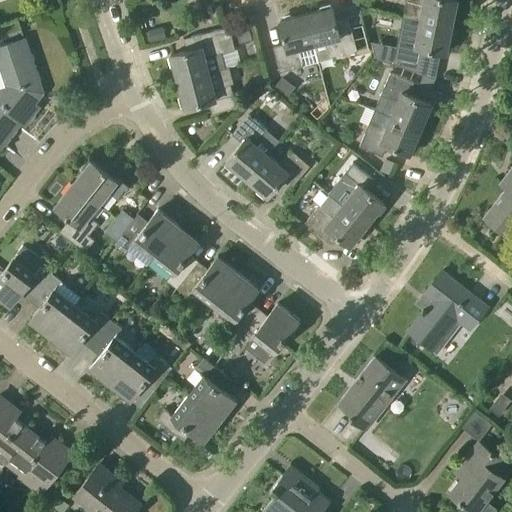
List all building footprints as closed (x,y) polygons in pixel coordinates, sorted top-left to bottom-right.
[(420,19),(452,26),(457,0),(406,0),(423,4),(420,19)] [(328,40),(333,57),(357,51),(350,27),(339,30),(332,6),(306,13),(314,43),(328,40)] [(280,71),(302,65),(298,48),(314,43),(306,13),(280,20),(286,43),(273,47),(280,71)] [(447,53),(452,26),(420,19),(417,35),(399,32),(395,55),(420,60),(422,48),(447,53)] [(149,32),(152,43),(167,39),(164,26),(149,30),(149,32)] [(205,57),(235,49),(229,26),(191,36),(194,48),(171,54),(178,81),(209,73),(209,72),(205,57)] [(235,29),(239,43),(253,40),(249,26),(235,29)] [(0,146),(0,147),(22,120),(26,123),(36,110),(27,103),(37,91),(35,84),(38,82),(33,65),(34,65),(25,39),(0,46),(0,68),(5,67),(11,85),(5,91),(0,87),(0,146)] [(185,107),(209,101),(212,113),(236,107),(230,83),(233,82),(229,66),(209,72),(209,73),(178,81),(185,107)] [(432,103),(409,94),(414,82),(390,72),(380,95),(388,98),(382,112),(421,129),(432,103)] [(411,154),(421,129),(382,112),(376,127),(369,124),(359,146),(383,156),(388,144),(411,154)] [(247,179),(268,154),(255,143),(267,129),(249,114),(232,133),(242,141),(225,161),(247,179)] [(267,196),(283,177),(293,185),(309,165),(291,149),(279,163),(268,154),(247,179),(267,196)] [(108,191),(117,198),(127,185),(114,174),(113,176),(91,159),(72,183),(98,203),(108,191)] [(385,203),(365,187),(372,178),(353,162),(338,181),(352,192),(342,204),(368,224),(385,203)] [(511,168),(501,182),(508,187),(485,215),(508,233),(511,227),(511,168)] [(74,222),(66,233),(64,235),(85,251),(95,239),(89,235),(99,222),(89,214),(98,203),(72,183),(54,206),(74,222)] [(351,246),(368,224),(342,204),(332,217),(318,206),(304,225),(324,240),(332,230),(351,246)] [(116,241),(135,218),(123,209),(105,232),(116,241)] [(153,257),(178,225),(158,209),(145,226),(135,218),(116,241),(127,250),(133,241),(153,257)] [(195,265),(185,258),(199,241),(178,225),(153,257),(173,272),(166,281),(177,289),(195,265)] [(51,272),(41,264),(43,262),(22,246),(0,274),(0,295),(11,304),(24,287),(33,295),(51,272)] [(213,304),(238,272),(218,256),(205,273),(195,265),(177,289),(187,297),(194,289),(213,304)] [(442,270),(425,293),(432,299),(408,330),(433,349),(457,319),(470,328),(488,306),(442,270)] [(29,319),(50,335),(75,304),(55,288),(62,280),(51,272),(33,295),(43,302),(29,319)] [(255,312),(245,305),(259,288),(238,272),(213,304),(233,319),(227,327),(237,335),(255,312)] [(238,356),(254,335),(274,351),(299,319),(278,303),(264,320),(255,312),(237,335),(227,348),(238,356)] [(94,319),(75,304),(50,335),(70,351),(83,334),(94,342),(111,320),(101,311),(94,319)] [(110,382),(135,351),(115,336),(122,328),(111,320),(94,342),(103,350),(90,367),(110,382)] [(400,371),(411,358),(384,337),(374,350),(400,371)] [(155,354),(148,362),(135,351),(110,382),(131,399),(144,382),(154,390),(172,367),(161,359),(155,354)] [(351,388),(350,388),(339,402),(352,411),(349,415),(366,428),(381,409),(377,406),(401,375),(375,355),(355,381),(356,382),(351,388)] [(236,399),(219,386),(227,376),(204,358),(188,379),(196,385),(188,395),(220,420),(236,399)] [(5,461),(30,430),(15,417),(20,411),(0,395),(0,470),(6,462),(5,461)] [(204,440),(220,420),(188,395),(173,414),(165,408),(156,419),(179,437),(187,427),(204,440)] [(461,425),(479,438),(491,420),(474,408),(461,425)] [(20,477),(40,493),(73,452),(61,443),(56,449),(30,430),(5,461),(6,462),(22,474),(20,477)] [(506,463),(494,454),(479,441),(462,463),(469,469),(450,493),(473,511),(476,511),(504,478),(498,473),(506,463)] [(100,463),(74,495),(95,511),(134,511),(140,505),(118,487),(123,482),(100,463)] [(290,464),(277,481),(270,491),(275,495),(262,511),(280,511),(282,510),(285,511),(332,511),(317,500),(325,490),(290,464)]
